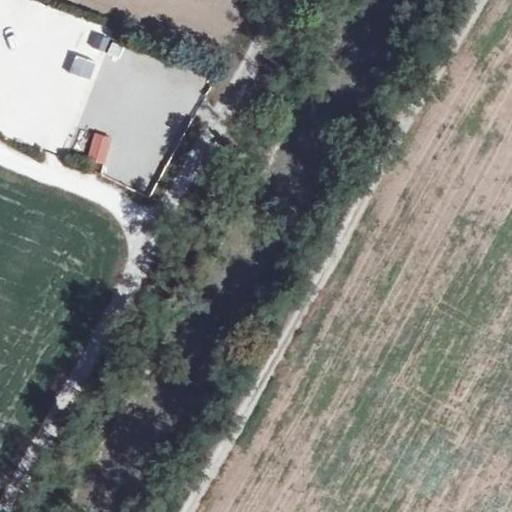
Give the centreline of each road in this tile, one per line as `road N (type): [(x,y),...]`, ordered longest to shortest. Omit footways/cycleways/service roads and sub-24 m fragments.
road 1 (track): [(195,511),(479,0)]
road 2 (unclassified): [(278,0),(0,506)]
road 3 (track): [(148,234),(108,194),(0,153)]
